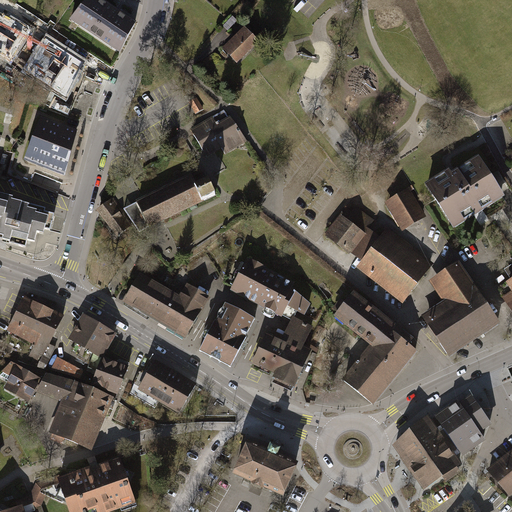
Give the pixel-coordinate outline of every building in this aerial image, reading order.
[(99,0),(88,0),(71,20),(119,51),(135,23),(99,0)] [(0,54),(12,60),(26,34),(22,31),(29,17),(9,7),(6,14),(0,11),(0,54)] [(253,25),(230,48),(247,65),(270,42),(253,25)] [(225,111),(191,132),(202,149),(205,147),(209,153),(220,146),(224,153),(245,141),(231,117),(229,118),(225,111)] [(76,132),(41,118),(25,160),(65,176),(76,132)] [(449,172),(425,186),(454,232),(505,200),(479,159),(455,174),(451,176),(449,172)] [(206,182),(201,172),(137,204),(148,228),(216,197),(208,180),(206,182)] [(409,191),(387,204),(403,231),(424,218),(409,191)] [(0,195),(0,239),(2,240),(2,242),(25,248),(27,241),(35,243),(37,233),(43,235),(45,230),(50,231),(54,215),(27,208),(28,205),(0,197),(1,195),(0,195)] [(112,198),(98,207),(97,211),(116,236),(128,226),(118,212),(120,210),(112,198)] [(148,228),(137,204),(124,210),(140,232),(148,228)] [(324,235),(347,252),(366,228),(347,214),(344,218),(340,214),(324,235)] [(431,263),(386,228),(356,266),(401,301),(431,263)] [(178,296),(186,284),(189,278),(212,264),(203,252),(180,266),(166,289),(178,296)] [(244,259),(228,289),(278,315),(285,305),(302,314),(308,303),(289,286),(291,282),(244,259)] [(443,301),(421,316),(448,355),(498,322),(457,261),(429,279),(443,301)] [(139,273),(123,301),(184,337),(208,297),(186,284),(178,296),(166,289),(139,273)] [(511,275),(505,280),(511,290),(502,296),(511,311),(511,275)] [(369,343),(389,319),(351,290),(332,314),(369,343)] [(61,315),(23,295),(6,329),(34,343),(27,356),(39,361),(36,366),(43,368),(54,347),(47,343),(61,315)] [(222,301),(196,348),(229,366),(254,318),(222,301)] [(84,315),(70,340),(76,344),(71,352),(79,356),(77,359),(86,364),(92,353),(101,357),(115,333),(84,315)] [(264,334),(251,361),(273,371),(271,376),(291,386),(309,349),(301,345),(310,326),(291,317),(279,341),(264,334)] [(369,343),(340,378),(371,404),(415,350),(405,342),(410,337),(389,319),(369,343)] [(81,371),(56,357),(49,369),(78,378),(81,371)] [(129,367),(104,358),(94,385),(120,394),(129,367)] [(194,384),(152,360),(136,388),(178,412),(194,384)] [(40,377),(14,365),(10,374),(7,380),(3,388),(28,400),(40,377)] [(57,399),(66,379),(45,373),(35,391),(57,399)] [(70,380),(48,432),(90,449),(112,397),(70,380)] [(470,395),(435,418),(461,457),(482,443),(484,442),(478,433),(490,425),(470,395)] [(427,418),(409,432),(440,474),(459,463),(427,418)] [(422,488),(440,474),(409,432),(393,446),(422,488)] [(268,451),(249,443),(235,473),(281,494),(295,464),(276,455),(268,451)] [(511,492),(511,448),(486,470),(507,496),(511,492)] [(68,504),(71,511),(106,511),(122,506),(122,504),(133,500),(128,485),(134,474),(121,468),(119,462),(114,464),(113,463),(92,470),(91,469),(60,479),(62,487),(59,493),(65,495),(62,501),(68,504)] [(62,487),(60,479),(59,476),(37,484),(30,497),(16,502),(19,509),(32,504),(34,511),(43,511),(40,504),(46,494),(56,491),(59,493),(62,487)]
